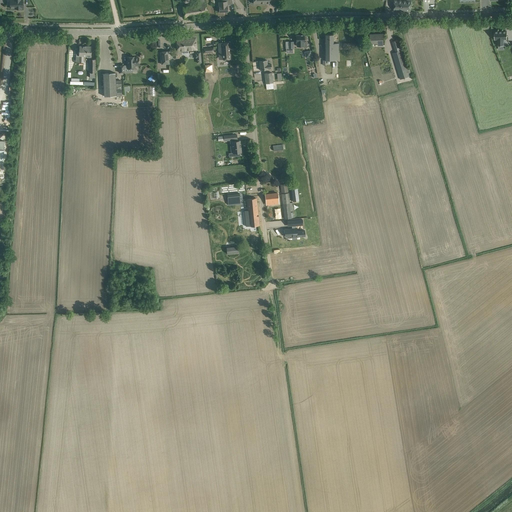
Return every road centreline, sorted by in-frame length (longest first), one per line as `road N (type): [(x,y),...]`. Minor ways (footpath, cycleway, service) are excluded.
road 1 (tertiary): [(511,15),(244,23)]
road 2 (unclassified): [(271,284),(244,23)]
road 3 (tertiary): [(244,23),(0,32)]
